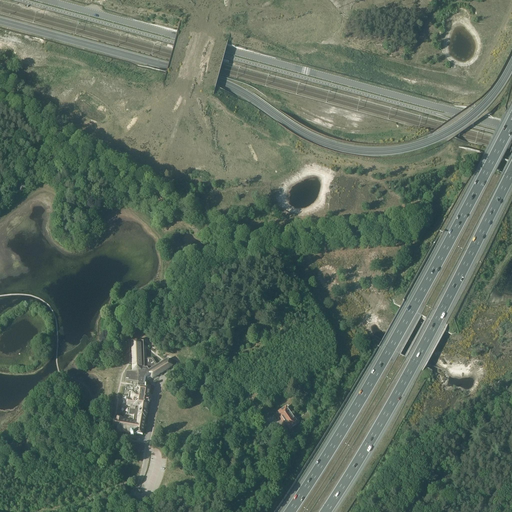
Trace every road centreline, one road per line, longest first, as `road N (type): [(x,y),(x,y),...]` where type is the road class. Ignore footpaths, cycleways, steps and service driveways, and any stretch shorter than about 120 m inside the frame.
road 1 (track): [(249,397),(333,351),(286,270),(77,146),(0,201)]
road 2 (secondary): [(511,125),(51,0)]
road 3 (motorway): [(511,122),(390,348),(289,511)]
road 4 (motorway): [(325,511),(415,361),(511,172)]
road 5 (track): [(451,173),(415,226),(249,247)]
road 6 (track): [(361,511),(399,450),(511,398)]
